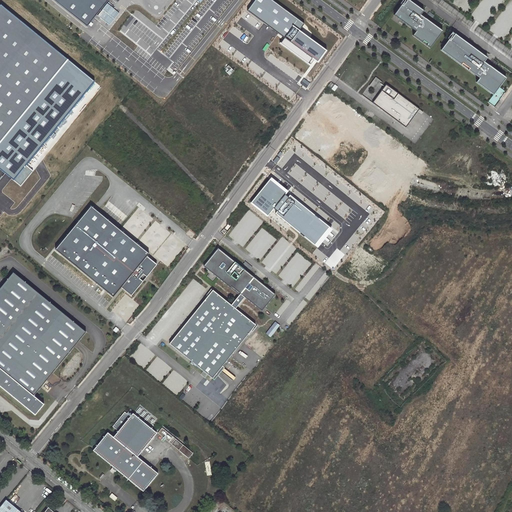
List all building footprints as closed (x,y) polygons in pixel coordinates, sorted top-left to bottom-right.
[(53,0),(87,27),(97,15),(107,3),(109,0),(53,0)] [(272,0),(256,0),(248,10),(286,38),(282,43),(309,63),(313,58),(318,62),(327,50),(300,30),(304,23),(272,0)] [(430,48),(443,31),(421,15),(424,11),(409,0),(407,0),(403,5),(402,4),(394,15),(416,31),(413,35),(430,48)] [(432,0),(506,54),(510,50),(441,0),(432,0)] [(107,3),(97,15),(109,25),(119,13),(107,3)] [(0,141),(68,59),(1,5),(0,5),(0,141)] [(484,61),(487,57),(455,34),(451,40),(449,39),(441,50),(479,78),(476,82),(494,95),(506,78),(484,61)] [(68,59),(0,141),(0,168),(13,180),(26,165),(94,81),(68,59)] [(372,102),(378,107),(380,104),(376,101),(387,86),(386,84),(372,102)] [(419,109),(387,86),(376,101),(380,104),(378,107),(406,127),(419,109)] [(26,165),(13,180),(21,186),(33,171),(26,165)] [(288,191),(271,177),(250,203),(267,217),(274,208),(278,211),(275,213),(318,248),(322,242),(332,229),(290,194),(288,196),(286,194),(288,191)] [(91,206),(55,250),(113,297),(121,288),(131,296),(157,264),(147,256),(149,254),(91,206)] [(239,295),(240,294),(252,279),(254,277),(218,248),(203,266),(239,295)] [(86,332),(13,272),(0,288),(0,386),(35,415),(44,404),(34,396),(86,332)] [(252,279),(240,294),(245,297),(260,310),(265,304),(267,305),(274,296),(252,279)] [(203,299),(205,300),(213,290),(211,289),(203,299)] [(205,300),(169,343),(212,378),(248,334),(255,325),(236,309),(231,305),(213,290),(205,300)] [(239,295),(231,305),(236,309),(245,297),(240,294),(239,295)] [(257,326),(255,325),(248,334),(249,336),(257,326)] [(107,432),(93,450),(143,491),(158,473),(137,456),(156,432),(133,413),(130,416),(125,412),(113,426),(118,431),(113,437),(107,432)] [(162,428),(158,433),(189,458),(193,453),(162,428)] [(0,511),(21,511),(6,499),(0,506),(0,511)]
